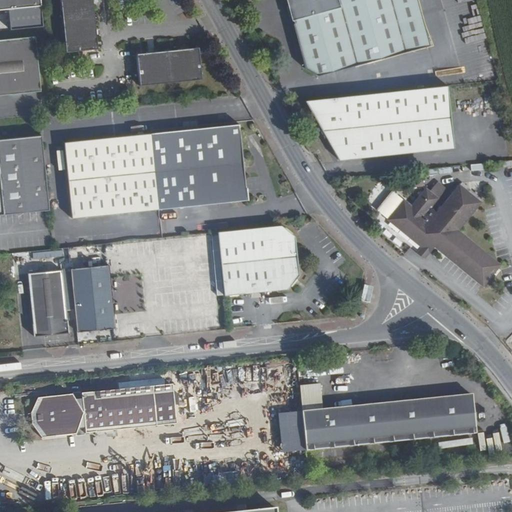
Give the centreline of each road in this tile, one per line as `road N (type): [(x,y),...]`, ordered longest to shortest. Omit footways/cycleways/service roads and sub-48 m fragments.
road 1 (unknown): [(292,88),(268,105),(120,114),(52,131),(63,226),(152,225)]
road 2 (residential): [(366,333),(0,374)]
road 3 (tertiary): [(386,267),(316,188),(209,0)]
road 4 (unknown): [(0,454),(181,442),(210,458),(257,451)]
road 5 (unknown): [(305,170),(460,150),(469,136),(466,84)]
road 6 (unknown): [(434,0),(439,38),(428,62),(292,88)]
road 7 (unknown): [(221,21),(118,36),(106,78),(60,84)]
road 8 (unknown): [(316,188),(169,219)]
